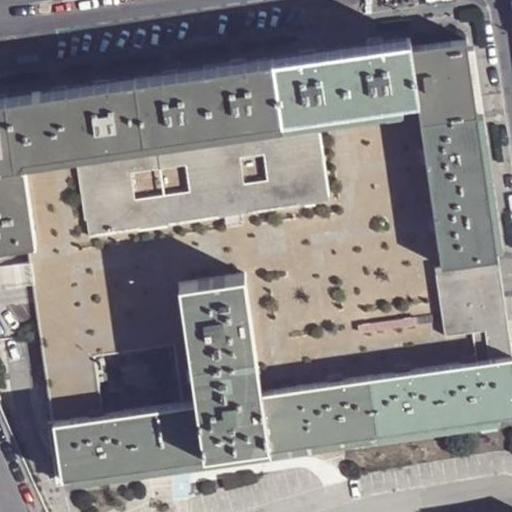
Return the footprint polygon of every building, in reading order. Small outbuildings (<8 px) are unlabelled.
[(366,44),(365,44),(371,81),(366,81),(370,106),(418,99),(420,99),(413,46),(411,37),(383,42),(366,44)] [(437,230),(443,265),(499,257),(497,245),(496,230),(488,182),(484,154),(479,116),(475,88),(471,62),(468,38),(413,46),(420,99),(418,99),(425,148),(428,162),(435,215),(437,230)] [(365,44),(317,51),(322,85),(327,84),(331,112),(370,106),(366,81),(371,81),(365,44)] [(0,246),(30,243),(37,241),(25,154),(78,147),(128,140),(156,136),(317,113),(331,112),(327,84),(322,85),(317,51),(316,51),(300,53),(247,61),(231,64),(179,71),(163,73),(110,81),(94,83),(7,95),(0,96),(0,246)] [(55,420),(105,413),(96,355),(175,344),(184,401),(198,399),(181,282),(245,273),(262,390),(329,381),(328,374),(343,373),(344,379),(397,370),(396,365),(410,363),(411,369),(464,361),(464,356),(477,354),(474,330),(447,334),(437,266),(443,265),(437,230),(431,230),(429,215),(435,215),(428,162),(421,163),(420,149),(425,148),(418,99),(370,106),(331,112),(317,113),(329,200),(91,234),(78,147),(25,154),(37,241),(30,243),(33,262),(36,284),(43,334),(55,420)] [(91,234),(329,200),(317,113),(156,136),(164,194),(136,198),(128,140),(78,147),(91,234)] [(136,198),(164,194),(156,136),(128,140),(136,198)] [(420,149),(421,163),(428,162),(425,148),(420,149)] [(431,230),(437,230),(435,215),(429,215),(431,230)] [(437,266),(447,334),(474,330),(477,354),(478,359),(511,354),(511,346),(511,339),(509,323),(507,309),(504,287),(502,276),(499,257),(443,265),(437,266)] [(198,399),(207,456),(271,447),(262,390),(245,273),(181,282),(198,399)] [(262,390),(271,447),(511,412),(511,354),(478,359),(464,361),(411,369),(397,370),(344,379),(329,381),(262,390)] [(328,374),(329,381),(344,379),(343,373),(328,374)] [(55,420),(63,477),(207,456),(198,399),(184,401),(105,413),(55,420)] [(511,412),(271,447),(207,456),(63,477),(55,420),(48,420),(58,485),(511,418),(511,412)]
